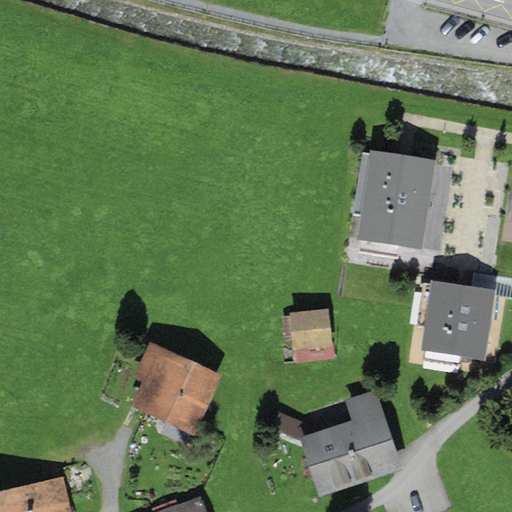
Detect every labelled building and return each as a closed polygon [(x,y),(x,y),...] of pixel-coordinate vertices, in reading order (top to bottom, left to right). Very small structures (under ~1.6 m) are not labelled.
[(435,165),(435,160),(369,150),(368,155),(362,154),(352,215),(359,216),(355,240),(421,251),(422,248),(435,165)] [(452,168),(435,165),(422,248),(439,251),(452,168)] [(474,274),(472,287),(495,290),(494,296),(509,298),(511,279),(474,274)] [(494,296),(495,290),(472,287),(430,281),(430,284),(423,283),(417,326),(424,327),(420,352),(485,361),(494,296)] [(334,358),(329,308),(290,313),(295,362),(334,358)] [(222,376),(149,342),(132,378),(142,382),(130,407),(194,436),(222,376)] [(300,441),(319,496),(402,469),(377,390),(344,401),(351,421),(326,429),(299,438),(300,441)] [(326,429),(278,412),(271,431),(300,441),(299,438),(326,429)] [(0,493),(0,511),(70,511),(63,478),(0,493)] [(205,511),(199,496),(159,511),(205,511)]
